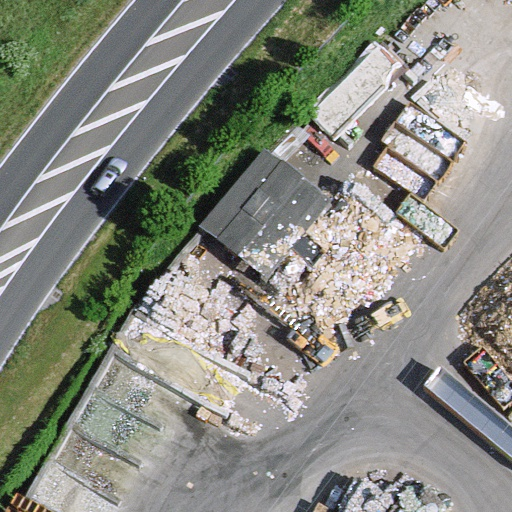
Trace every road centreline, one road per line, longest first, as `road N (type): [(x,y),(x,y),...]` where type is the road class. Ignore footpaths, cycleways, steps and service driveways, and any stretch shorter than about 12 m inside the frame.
road 1 (primary): [(0,265),(209,0)]
road 2 (unknown): [(378,366),(511,230)]
road 3 (unknown): [(378,366),(470,470),(511,487)]
